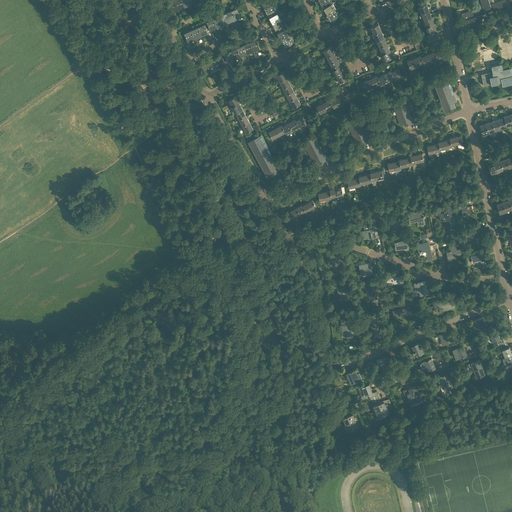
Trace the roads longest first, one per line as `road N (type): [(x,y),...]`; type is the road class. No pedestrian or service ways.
road 1 (track): [(311,511),(260,269),(230,208),(174,118),(133,148),(43,0)]
road 2 (track): [(133,148),(194,249),(243,304),(250,327),(244,362),(191,467),(190,511)]
road 3 (track): [(309,493),(176,502),(141,484),(112,438),(75,414),(14,411)]
road 4 (track): [(0,417),(131,312),(188,286)]
road 5 (residential): [(263,198),(467,110)]
road 6 (residential): [(325,364),(363,357),(508,298)]
road 7 (residential): [(503,277),(467,110)]
road 8 (residential): [(289,242),(337,241),(442,277)]
road 9 (residential): [(325,364),(317,299),(289,242)]
